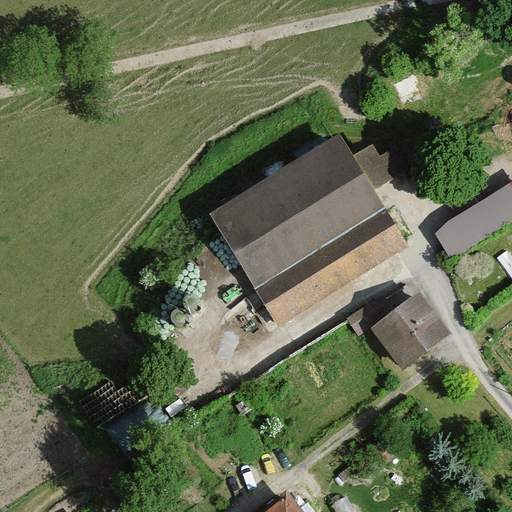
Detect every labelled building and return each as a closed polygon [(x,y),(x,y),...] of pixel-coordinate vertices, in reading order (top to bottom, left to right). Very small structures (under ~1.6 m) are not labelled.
[(338,141),(212,217),(256,290),(382,213),(338,141)] [(451,262),(511,225),(511,179),(430,228),(451,262)] [(382,213),(256,290),(279,328),(406,252),(382,213)] [(350,314),(361,329),(403,300),(392,284),(350,314)] [(454,336),(423,292),(372,329),(403,373),(454,336)] [(278,511),(305,511),(296,499),(278,511)]
